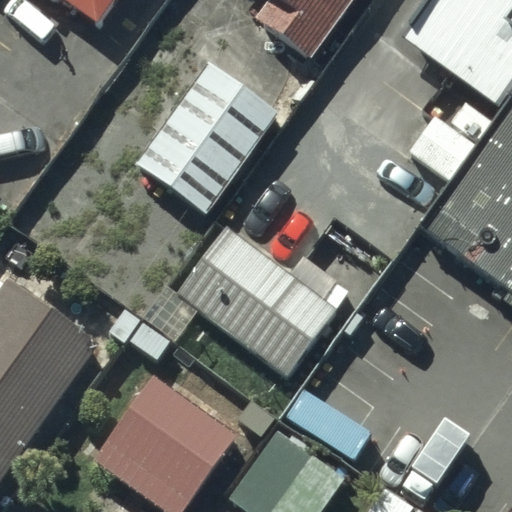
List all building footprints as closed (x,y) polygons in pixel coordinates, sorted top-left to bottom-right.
[(121,0),(61,0),(102,28),(121,0)] [(332,0),(250,0),(248,4),(303,42),(332,0)] [(511,89),(511,0),(427,0),(401,37),(500,107),(511,89)] [(264,82),(200,38),(135,132),(199,176),(264,82)] [(511,99),(422,228),(511,291),(511,99)] [(329,281),(219,205),(172,273),(283,349),(329,281)] [(0,495),(94,362),(0,295),(0,495)] [(160,391),(98,480),(142,511),(193,511),(239,447),(160,391)] [(326,511),(341,490),(275,446),(230,511),(326,511)]
